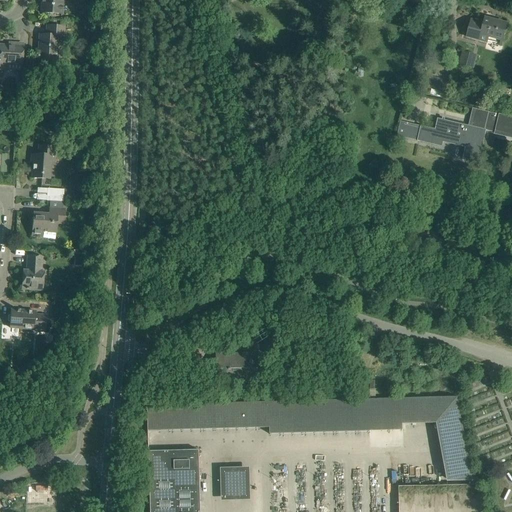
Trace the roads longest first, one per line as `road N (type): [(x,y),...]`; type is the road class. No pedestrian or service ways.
road 1 (unclassified): [(511,364),(283,293),(239,298),(173,336),(117,350)]
road 2 (tertiary): [(117,350),(132,0)]
